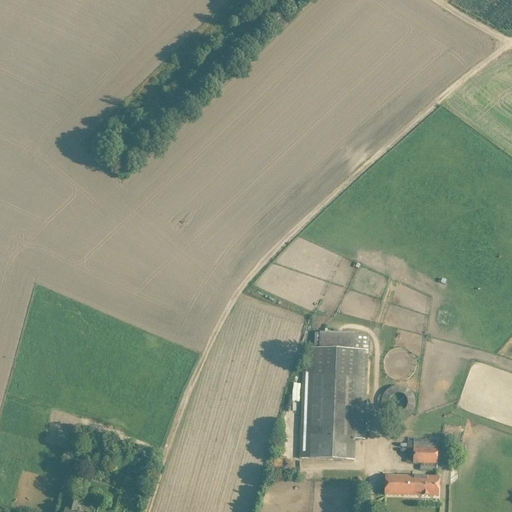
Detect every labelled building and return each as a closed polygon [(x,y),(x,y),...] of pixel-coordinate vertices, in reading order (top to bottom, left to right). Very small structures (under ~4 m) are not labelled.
[(300,459),(311,459),(354,461),(354,439),(365,440),(369,335),(315,333),(314,372),(303,372),(300,459)] [(412,409),(412,406),(412,403),(411,400),(410,397),(408,395),(406,393),(402,392),(400,391),(396,391),(392,392),(389,394),(387,396),(385,398),(384,401),(383,403),(383,407),(383,410),(384,412),(386,415),(388,417),(390,418),(393,420),(395,420),(398,421),(401,420),(403,419),(406,418),(408,416),(410,413),(411,411),(412,409)] [(414,442),(407,441),(406,463),(412,463),(412,464),(437,464),(438,441),(414,440),(414,442)] [(457,449),(444,449),(443,461),(456,462),(457,449)] [(74,490),(78,472),(68,469),(64,488),(74,490)] [(439,478),(385,477),(385,496),(439,497),(439,478)] [(65,509),(64,511),(75,511),(79,500),(70,498),(67,510),(65,509)]
